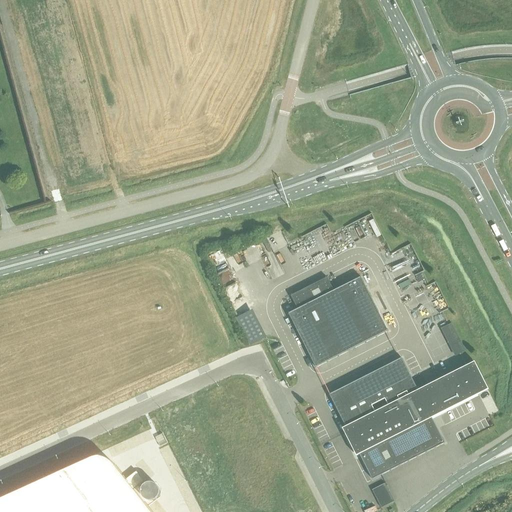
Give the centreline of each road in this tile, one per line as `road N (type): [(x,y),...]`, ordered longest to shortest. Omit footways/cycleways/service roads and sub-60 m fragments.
road 1 (unclassified): [(337,511),(256,354),(0,472)]
road 2 (unclassified): [(0,245),(258,169),(275,140),(313,0)]
road 3 (primary): [(0,268),(334,170)]
